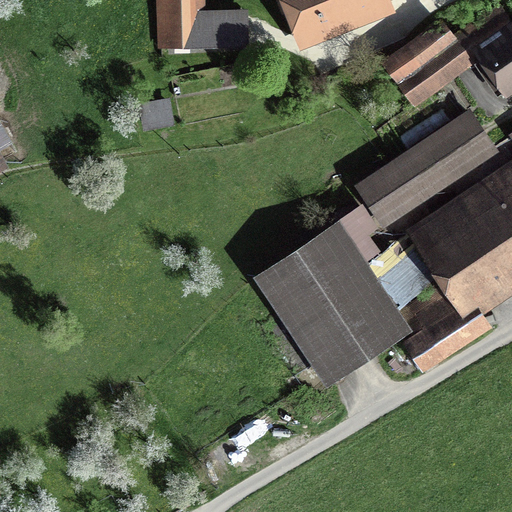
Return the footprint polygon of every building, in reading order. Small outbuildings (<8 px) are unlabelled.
[(200,0),(159,0),(161,44),(246,42),(245,10),(201,12),(200,0)] [(284,0),(303,44),(387,10),(383,0),(284,0)] [(511,85),(511,22),(505,28),(493,12),(462,33),(464,36),(454,44),(440,25),(386,66),(400,85),(415,105),(478,56),(503,92),(511,85)] [(168,101),(142,106),(146,126),(172,121),(168,101)] [(470,103),(354,180),(384,224),(500,148),(470,103)] [(0,169),(9,164),(0,148),(13,141),(0,119),(0,118),(0,169)] [(511,154),(405,226),(442,280),(463,311),(478,301),(485,310),(511,291),(511,129),(509,131),(511,134),(511,154)] [(380,225),(362,198),(252,272),(327,383),(410,328),(413,326),(401,308),(369,261),(384,251),(370,231),(380,225)] [(493,322),(485,310),(478,301),(463,311),(442,280),(401,308),(413,326),(410,328),(412,331),(402,337),(424,369),(493,322)]
